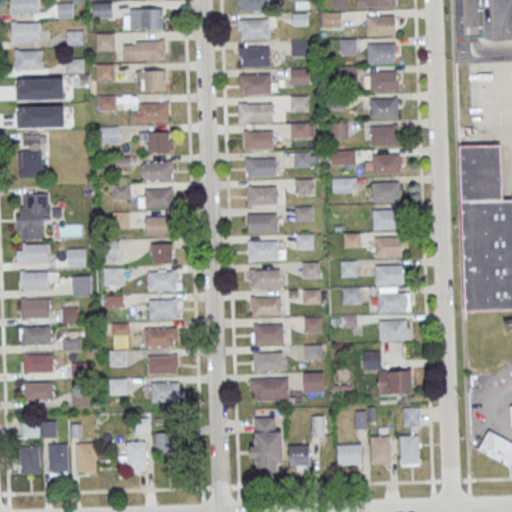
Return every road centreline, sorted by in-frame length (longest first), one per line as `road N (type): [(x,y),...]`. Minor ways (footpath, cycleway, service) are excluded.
road 1 (residential): [(449,511),(430,0)]
road 2 (residential): [(218,511),(200,0)]
road 3 (tertiary): [(511,506),(340,511)]
